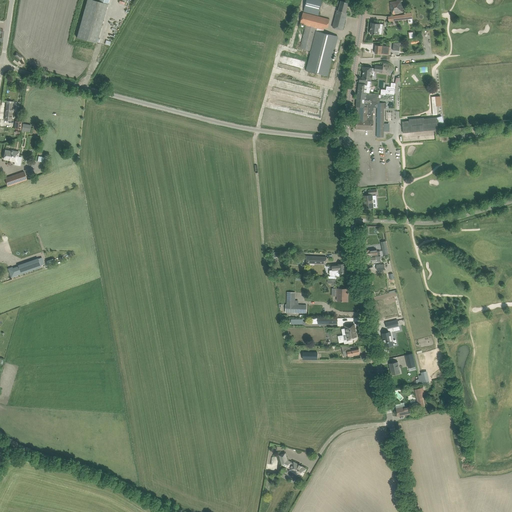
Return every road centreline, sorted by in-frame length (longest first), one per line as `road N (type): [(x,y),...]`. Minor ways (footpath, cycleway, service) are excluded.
road 1 (unclassified): [(346,139),(222,123),(1,65)]
road 2 (tertiary): [(391,423),(353,219)]
road 3 (track): [(181,511),(0,433)]
road 4 (unclassified): [(353,219),(432,223),(511,201)]
road 5 (tertiary): [(346,139),(363,0)]
